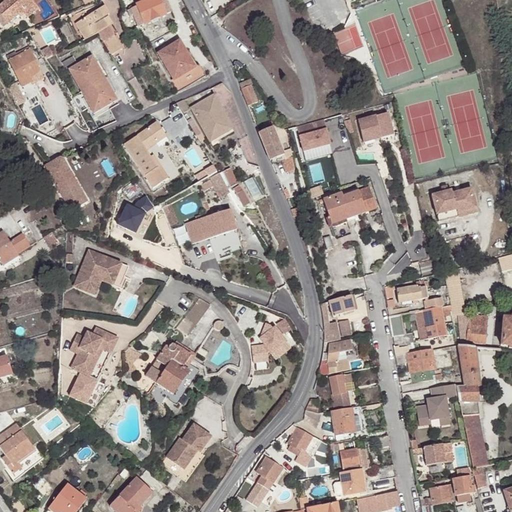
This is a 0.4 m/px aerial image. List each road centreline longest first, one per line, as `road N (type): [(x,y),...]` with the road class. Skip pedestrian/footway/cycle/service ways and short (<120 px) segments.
road 1 (residential): [(228,74),(313,306),(314,343),(299,403),(250,455)]
road 2 (residential): [(372,277),(411,511)]
road 3 (residential): [(250,455),(234,434),(229,406),(245,349),(214,301),(181,287),(167,297)]
road 4 (residential): [(228,74),(72,145),(27,133)]
